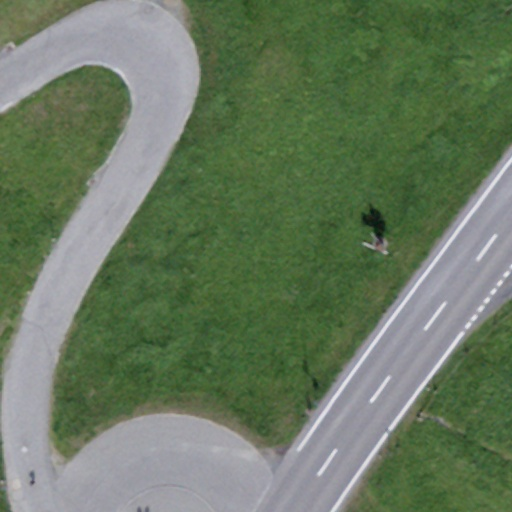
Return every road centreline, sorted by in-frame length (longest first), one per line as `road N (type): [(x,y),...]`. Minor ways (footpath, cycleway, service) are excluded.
road 1 (residential): [(0,89),(97,34),(140,40),(161,88),(156,127),(73,261),(34,360),(29,448),(47,511)]
road 2 (primary): [(511,218),(293,511)]
